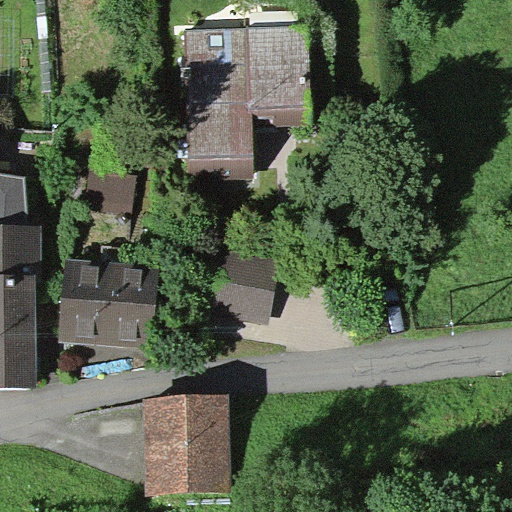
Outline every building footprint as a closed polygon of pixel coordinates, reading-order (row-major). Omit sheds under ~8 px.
[(315,27),(189,32),(193,134),(319,128),(315,27)] [(137,175),(89,170),(85,209),(133,214),(137,175)] [(0,389),(44,387),(35,227),(0,229),(0,389)] [(198,314),(270,331),(285,273),(212,255),(198,314)] [(66,342),(161,354),(170,281),(75,269),(66,342)] [(140,403),(146,496),(236,491),(230,398),(140,403)]
